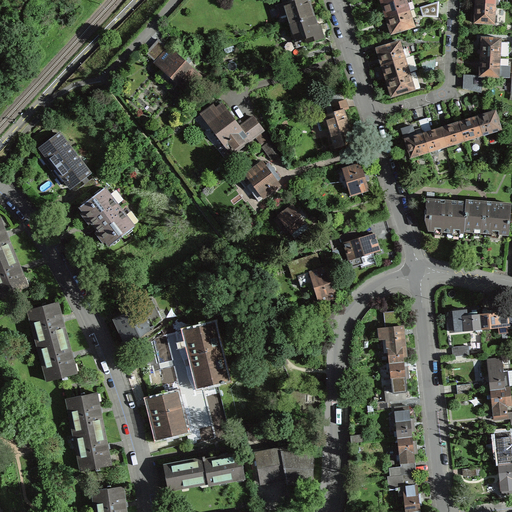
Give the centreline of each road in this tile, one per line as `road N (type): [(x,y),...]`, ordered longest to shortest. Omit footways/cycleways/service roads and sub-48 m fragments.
road 1 (residential): [(0,185),(44,234),(92,321),(128,418),(149,511)]
road 2 (residential): [(325,511),(345,321),(369,291),(418,273)]
road 3 (residential): [(418,273),(445,510)]
road 4 (residential): [(374,115),(446,90),(453,0)]
road 5 (residential): [(374,115),(418,273)]
road 6 (residential): [(337,0),(374,115)]
